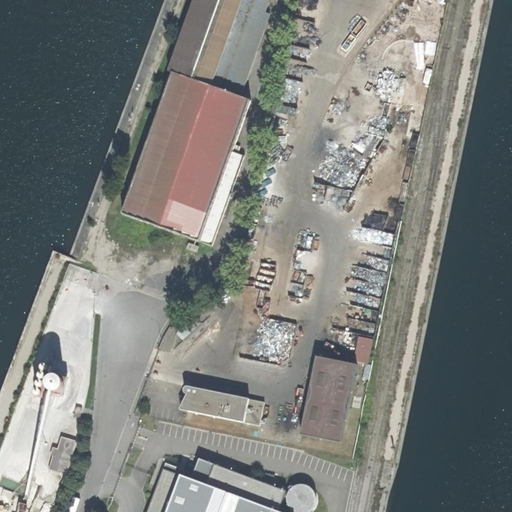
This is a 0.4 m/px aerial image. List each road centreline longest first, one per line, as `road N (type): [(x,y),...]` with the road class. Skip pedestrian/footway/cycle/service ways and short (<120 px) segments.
road 1 (unclassified): [(84,511),(148,338),(230,247),(285,0)]
road 2 (unknown): [(133,378),(281,382),(302,365),(335,240),(308,186),(303,148),(345,0)]
road 3 (unknown): [(0,455),(50,336),(100,249)]
